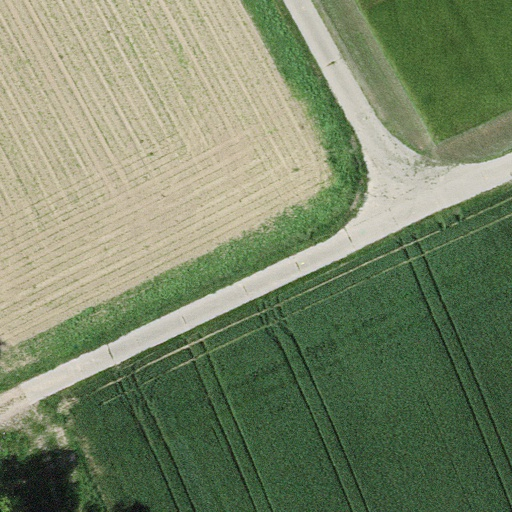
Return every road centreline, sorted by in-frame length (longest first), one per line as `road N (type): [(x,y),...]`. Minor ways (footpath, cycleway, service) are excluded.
road 1 (track): [(511,172),(0,407)]
road 2 (track): [(420,215),(298,0)]
